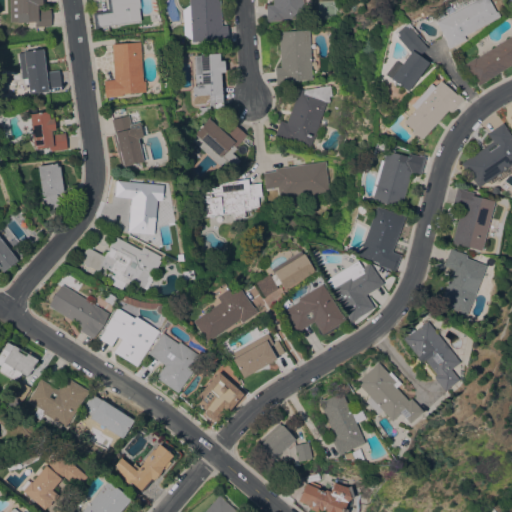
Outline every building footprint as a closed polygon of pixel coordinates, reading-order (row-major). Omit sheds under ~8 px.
[(8,0),(41,0),(41,4),(36,4),(37,10),(49,9),(50,26),(34,26),(34,20),(10,21),(8,0)] [(97,26),(98,28),(94,28),(92,12),(107,10),(105,0),(137,0),(139,7),(138,8),(139,20),(97,26)] [(218,0),(220,25),(226,25),(227,42),(223,42),(223,41),(213,42),(212,40),(191,41),(190,39),(183,34),(182,9),(188,4),(187,0),(218,0)] [(271,0),(302,0),(303,17),(281,18),(281,20),(266,21),(265,5),(272,4),(271,0)] [(440,41),(430,22),(468,0),(482,0),(489,12),(490,11),(493,17),(457,36),(459,39),(443,48),(439,42),(440,41)] [(402,91),(385,79),(386,78),(381,74),(390,61),(395,64),(404,52),(392,37),(394,35),(392,32),(403,23),(412,33),(411,35),(422,48),(413,55),(422,62),(402,91)] [(311,79),(290,80),(290,83),(279,83),(279,84),(275,84),(274,68),(280,67),(278,31),(308,29),(311,79)] [(471,86),(457,64),(469,57),(469,58),(506,34),(511,43),(511,64),(507,67),(505,64),(471,86)] [(141,81),(143,81),(144,91),(121,93),(121,95),(104,97),(102,80),(113,79),(110,44),(138,42),(141,81)] [(44,71),(58,70),(60,86),(47,88),(47,91),(28,93),(27,84),(23,84),(22,78),(21,78),(17,52),(22,52),(22,51),(41,48),(44,71)] [(221,101),(224,107),(213,108),(213,105),(204,106),(203,103),(192,104),(191,86),(195,86),(194,74),(193,74),(192,56),(198,55),(198,54),(217,53),(218,60),(222,60),(223,72),(219,72),(221,101)] [(414,140),(405,132),(407,130),(398,122),(409,108),(405,105),(425,83),(429,87),(434,81),(450,95),(451,94),(457,99),(444,113),(441,110),(414,140)] [(309,147),(290,139),(289,141),(274,136),(279,120),(286,122),(297,89),(301,90),(329,85),(331,96),(328,96),(329,101),(325,102),(309,147)] [(28,113),(47,111),(48,118),(52,118),(54,130),(50,130),(50,134),(64,132),(66,148),(50,151),(50,149),(48,149),(48,146),(33,149),(28,113)] [(142,161),(120,167),(111,133),(113,132),(110,119),(127,115),(129,124),(137,122),(141,137),(136,138),(142,161)] [(190,139),(194,134),(193,134),(207,118),(224,133),(232,123),(245,135),(235,147),(235,148),(231,153),(239,160),(233,167),(224,160),(220,165),(190,139)] [(511,158),(470,187),(454,163),(485,142),(479,134),(495,123),(498,128),(505,138),(502,140),(511,154),(511,158)] [(396,207),(368,200),(369,195),(367,194),(369,185),(371,186),(372,184),(370,183),(376,160),(378,160),(380,151),(402,156),(403,153),(413,156),(414,155),(419,156),(415,173),(405,171),(396,207)] [(325,161),(325,165),(329,192),(316,194),(317,199),(283,204),(282,198),(279,199),(277,187),(265,189),(263,177),(262,177),(261,172),(274,170),(274,168),(325,161)] [(36,165),(55,162),(55,166),(58,166),(62,192),(55,193),(62,204),(50,213),(42,201),(41,195),(36,165)] [(259,183),(261,196),(257,196),(258,207),(250,208),(250,210),(244,211),(245,217),(233,218),(232,212),(199,217),(198,208),(201,208),(200,202),(197,202),(195,190),(218,186),(217,183),(247,178),(248,184),(259,183)] [(152,234),(136,233),(136,235),(132,234),(132,232),(131,232),(131,233),(125,232),(129,199),(112,197),(114,180),(157,184),(152,234)] [(474,251),(446,244),(447,240),(446,240),(451,220),(452,221),(455,208),(445,206),(450,187),(455,188),(455,190),(466,193),(466,196),(487,201),(474,251)] [(387,252),(396,255),(390,271),(373,265),(374,263),(355,256),(372,207),(395,214),(400,215),(387,252)] [(78,260),(86,246),(103,255),(106,250),(107,251),(109,248),(107,247),(113,236),(139,250),(141,246),(159,256),(157,260),(159,261),(154,269),(151,267),(148,273),(153,275),(145,289),(128,280),(126,283),(112,276),(113,273),(110,272),(111,271),(100,265),(98,270),(78,260)] [(0,239),(16,260),(1,272),(0,270),(0,239)] [(460,315),(433,304),(446,269),(437,265),(444,248),(449,250),(460,255),(459,258),(479,265),(460,315)] [(297,251),(299,254),(300,253),(311,271),(281,289),(277,283),(273,286),(275,288),(261,296),(253,282),(266,274),(267,276),(272,273),(269,269),(297,251)] [(347,322),(344,318),(345,317),(325,285),(348,270),(350,273),(366,263),(379,284),(362,295),(370,308),(347,322)] [(190,270),(192,278),(183,280),(181,272),(190,270)] [(107,313),(91,338),(78,330),(80,326),(47,305),(61,284),(107,313)] [(338,315),(339,315),(342,320),(319,334),(312,321),(294,332),(291,328),(292,327),(281,310),(297,301),(296,299),(319,284),(338,315)] [(251,308),(252,307),(255,311),(239,322),(237,319),(205,342),(191,321),(218,302),(214,296),(225,288),(229,294),(237,288),(251,308)] [(158,330),(135,366),(112,351),(120,339),(116,336),(110,346),(97,338),(103,329),(102,328),(115,307),(132,318),(133,316),(158,330)] [(448,355),(450,353),(452,358),(451,359),(453,362),(444,369),(452,379),(439,391),(427,377),(431,374),(419,360),(415,363),(413,360),(415,359),(398,338),(403,334),(401,332),(407,328),(409,331),(422,321),(448,355)] [(190,350),(195,342),(208,351),(203,359),(200,357),(175,392),(153,377),(162,364),(146,353),(149,348),(150,348),(161,332),(176,343),(177,341),(190,350)] [(241,378),(230,359),(233,357),(230,353),(265,333),(270,342),(275,340),(282,352),(273,357),(273,358),(241,378)] [(0,351),(5,342),(11,345),(11,344),(18,348),(16,351),(24,356),(26,353),(39,361),(30,378),(19,372),(14,379),(0,370),(0,351)] [(417,412),(404,423),(396,413),(387,421),(377,410),(372,414),(361,401),(365,397),(352,381),(370,366),(369,365),(373,362),(383,373),(385,371),(396,383),(391,387),(403,400),(405,398),(417,412)] [(216,372),(237,391),(239,389),(244,393),(227,411),(227,410),(226,412),(224,411),(214,422),(210,419),(208,418),(206,418),(204,416),(203,414),(202,412),(204,410),(191,400),(216,372)] [(65,427),(43,413),(39,419),(33,415),(37,407),(26,400),(39,379),(57,389),(65,377),(88,391),(84,396),(65,427)] [(21,401),(10,394),(19,381),(29,387),(21,401)] [(334,454),(327,439),(331,437),(315,401),(320,398),(321,400),(338,392),(346,410),(355,406),(361,418),(351,422),(360,443),(334,454)] [(88,417),(90,415),(87,414),(88,412),(81,408),(90,393),(100,400),(100,399),(132,419),(121,438),(88,417)] [(305,442),(309,458),(296,461),(297,465),(292,466),(291,462),(290,462),(289,457),(288,457),(286,450),(282,448),(270,459),(255,442),(277,422),(291,439),(293,445),(305,442)] [(77,433),(74,428),(79,425),(82,430),(77,433)] [(119,458),(130,467),(133,463),(137,467),(142,461),(141,460),(151,449),(152,449),(157,444),(170,455),(166,460),(169,462),(163,469),(161,468),(158,471),(159,472),(153,478),(152,477),(141,491),(139,490),(138,490),(128,482),(127,483),(126,482),(126,483),(121,479),(118,473),(115,467),(113,465),(119,458)] [(18,488),(25,479),(28,481),(29,482),(43,465),(44,466),(54,454),(63,462),(65,460),(84,476),(75,487),(61,475),(59,478),(49,489),(56,495),(51,501),(50,500),(49,501),(49,502),(45,507),(44,506),(42,509),(18,488)] [(117,511),(78,511),(106,480),(128,499),(117,511)] [(322,511),(317,510),(309,507),(310,504),(297,499),(304,483),(322,491),(323,489),(337,496),(342,498),(337,511),(322,511)] [(202,511),(217,495),(221,498),(220,499),(235,511),(202,511)]
